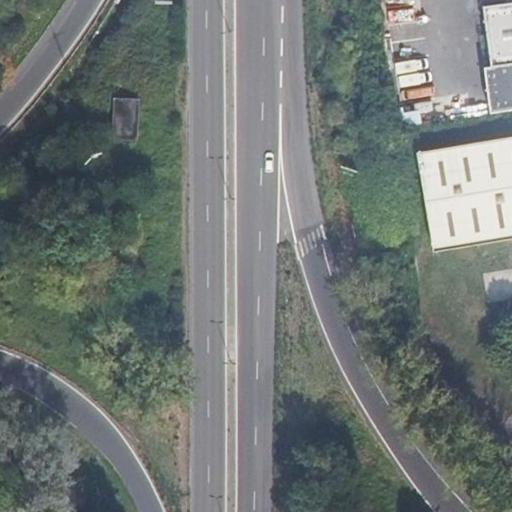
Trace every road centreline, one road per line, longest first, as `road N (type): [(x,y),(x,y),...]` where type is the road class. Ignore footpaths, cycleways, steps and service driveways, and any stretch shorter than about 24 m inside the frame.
road 1 (motorway): [(453,511),(400,451),(354,367),(310,237),(283,0)]
road 2 (primary): [(251,511),(267,0)]
road 3 (primary): [(207,0),(197,511)]
road 4 (motorway): [(0,367),(72,407),(112,443),(150,511)]
road 5 (motorway): [(91,0),(0,118)]
